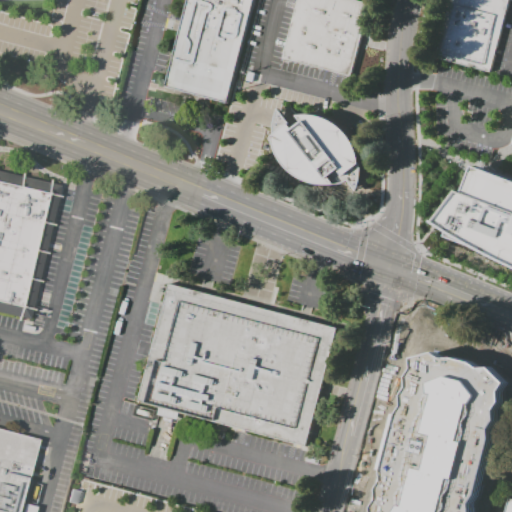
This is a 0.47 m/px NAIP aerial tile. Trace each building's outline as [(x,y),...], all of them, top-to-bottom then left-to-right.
[(186,0),(252,0),(226,102),(195,94),(164,86),(180,24),(186,0)] [(297,0),(351,0),(371,5),(353,76),(282,58),(297,0)] [(452,0),(508,0),(489,72),(437,58),(452,0)] [(278,108),(274,120),(274,135),(276,148),(283,160),(293,172),(306,180),(317,183),(332,185),(348,181),(357,191),(361,177),(361,160),(358,149),(350,136),(336,122),(316,115),(298,115),(304,122),(294,129),(278,108)] [(477,165),(511,178),(511,264),(480,248),(450,236),(452,231),(436,221),(437,220),(438,220),(461,190),(466,192),(477,165)] [(0,171),(59,185),(29,323),(0,316),(0,171)] [(168,285),(337,329),(306,449),(137,405),(168,285)] [(392,511),(436,361),(511,382),(511,427),(487,511),(392,511)] [(0,511),(0,429),(39,440),(19,511),(0,511)] [(503,511),(511,511),(511,500),(506,499),(503,511)] [(20,511),(32,511),(34,506),(23,503),(20,511)]
